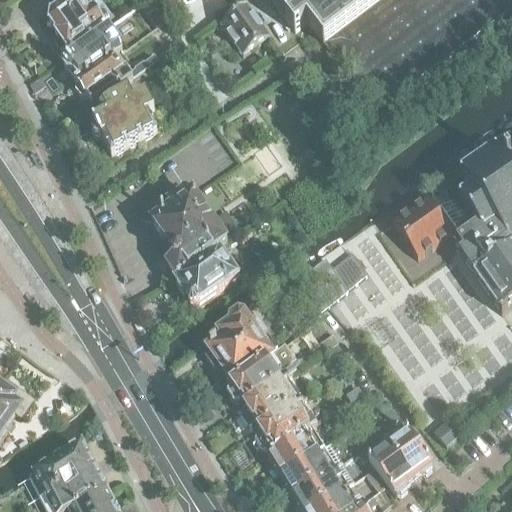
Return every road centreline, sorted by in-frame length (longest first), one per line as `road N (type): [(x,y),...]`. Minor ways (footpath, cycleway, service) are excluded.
road 1 (secondary): [(198,511),(86,324)]
road 2 (residential): [(336,330),(461,494)]
road 3 (secondary): [(86,324),(79,297),(0,167)]
road 4 (secondary): [(0,211),(60,300),(86,324)]
